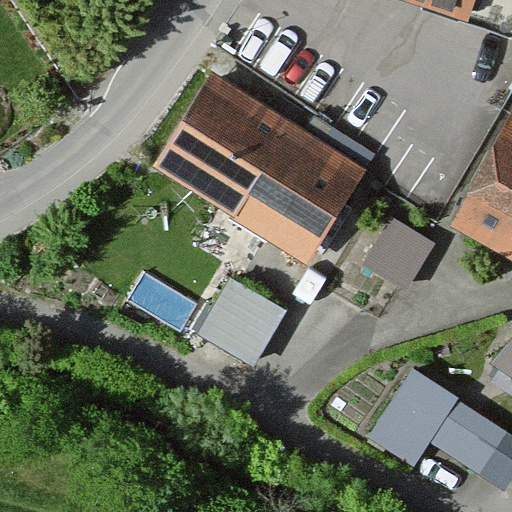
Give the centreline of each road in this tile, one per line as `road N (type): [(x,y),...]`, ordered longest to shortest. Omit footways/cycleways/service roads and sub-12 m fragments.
road 1 (residential): [(0,305),(122,340),(457,511)]
road 2 (unclassified): [(201,0),(145,85),(91,147),(0,200)]
